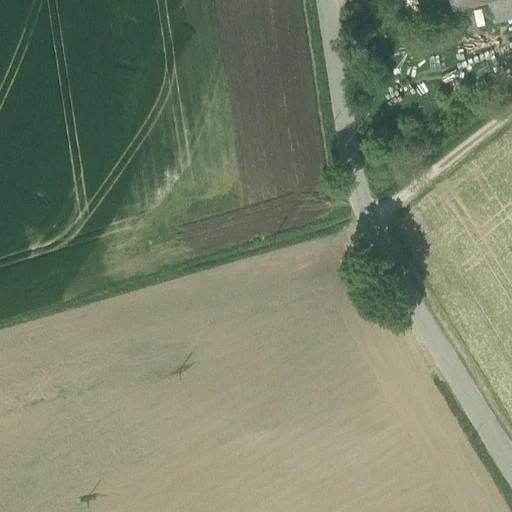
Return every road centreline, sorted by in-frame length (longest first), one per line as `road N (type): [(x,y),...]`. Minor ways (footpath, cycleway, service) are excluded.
road 1 (tertiary): [(511,463),(367,221),(331,0)]
road 2 (track): [(367,221),(511,108)]
